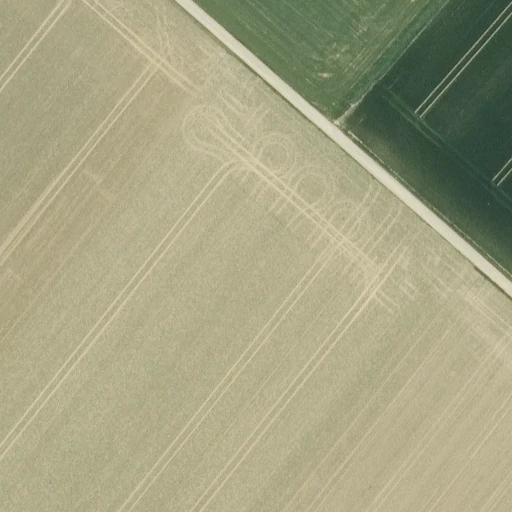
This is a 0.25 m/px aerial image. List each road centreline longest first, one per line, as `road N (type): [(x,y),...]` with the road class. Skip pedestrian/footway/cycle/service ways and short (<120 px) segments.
road 1 (track): [(178,0),(511,294)]
road 2 (track): [(441,0),(326,131)]
